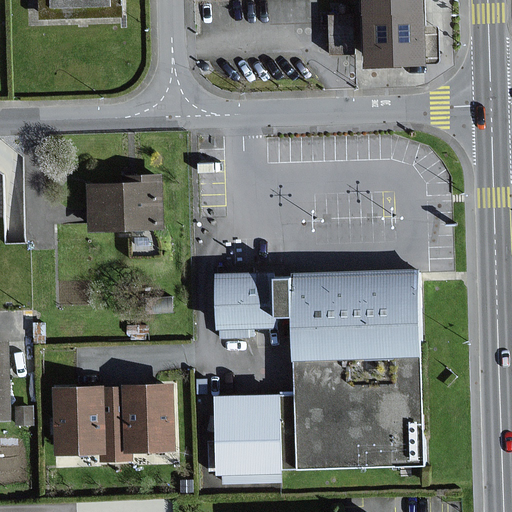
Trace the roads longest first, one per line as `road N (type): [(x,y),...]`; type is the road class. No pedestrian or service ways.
road 1 (primary): [(504,511),(491,104)]
road 2 (residential): [(491,104),(171,118)]
road 3 (residential): [(171,118),(0,121)]
